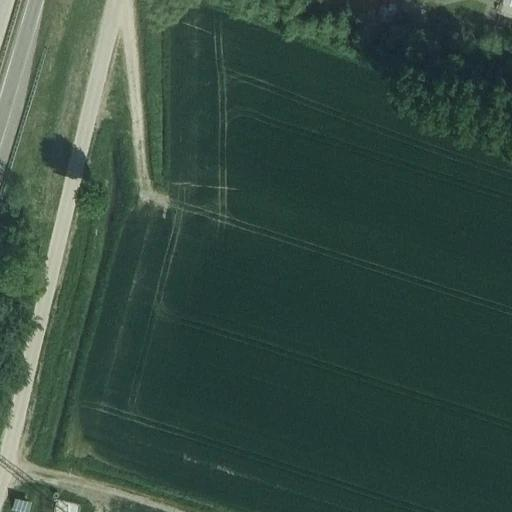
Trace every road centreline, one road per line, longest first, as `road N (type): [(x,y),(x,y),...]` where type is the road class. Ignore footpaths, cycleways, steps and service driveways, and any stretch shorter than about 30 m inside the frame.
road 1 (unclassified): [(0,481),(114,0)]
road 2 (motorway): [(0,119),(35,0)]
